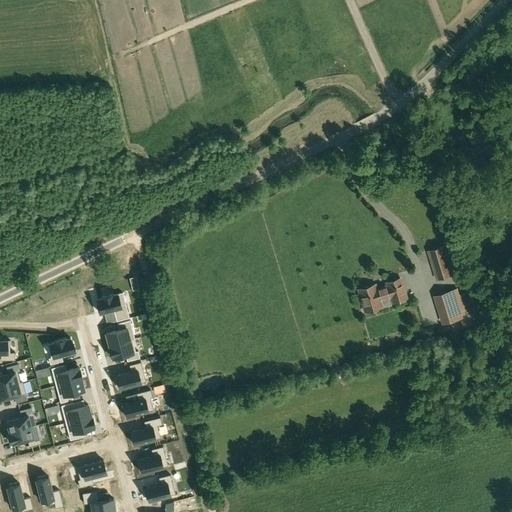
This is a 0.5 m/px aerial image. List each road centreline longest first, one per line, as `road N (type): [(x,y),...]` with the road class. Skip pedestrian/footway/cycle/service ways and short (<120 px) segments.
road 1 (unclassified): [(0,299),(377,119),(504,0)]
road 2 (track): [(134,235),(211,511)]
road 3 (residential): [(115,441),(86,329),(24,329)]
